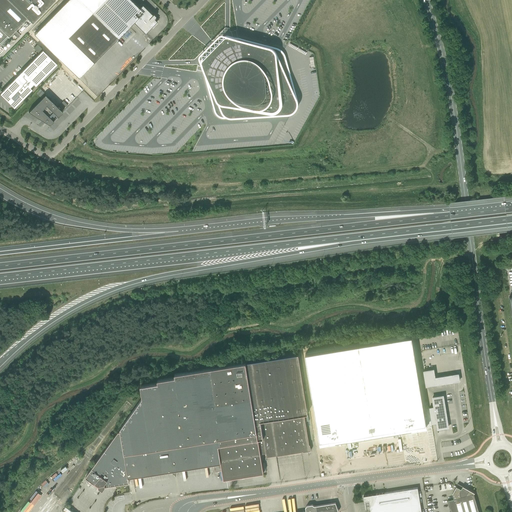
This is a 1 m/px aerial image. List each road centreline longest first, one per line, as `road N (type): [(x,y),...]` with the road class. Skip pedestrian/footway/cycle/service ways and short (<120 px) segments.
road 1 (motorway): [(0,364),(66,311),(148,278),(511,225)]
road 2 (track): [(0,449),(66,386),(130,353),(399,294),(418,284),(424,260),(471,253)]
road 3 (motorway): [(0,278),(511,219)]
road 4 (motorway): [(449,214),(0,266)]
road 5 (secondary): [(499,443),(453,108),(424,0)]
road 6 (track): [(45,155),(95,176),(217,186),(423,167),(439,150),(459,148)]
road 7 (motorway): [(449,214),(179,232)]
road 8 (unclassified): [(184,20),(54,151),(45,155),(0,130)]
road 9 (motorway): [(179,232),(73,222),(0,193)]
road 10 (motorway): [(179,232),(0,252)]
road 11 (tertiary): [(346,481),(486,461)]
